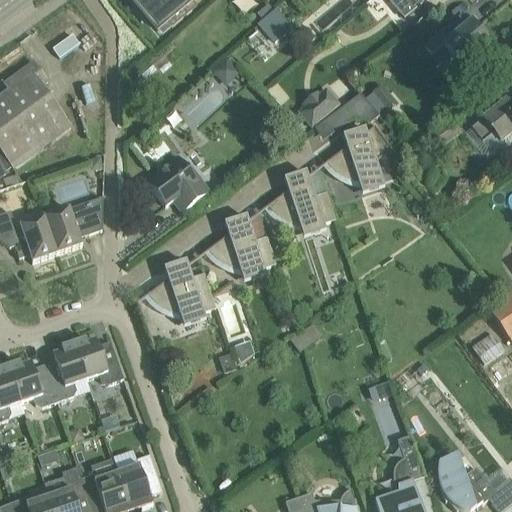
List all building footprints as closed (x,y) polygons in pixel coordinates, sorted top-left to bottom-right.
[(129,0),(137,9),(134,11),(143,22),(146,20),(157,33),(158,32),(167,24),(172,30),(197,9),(195,6),(192,3),(195,0),(129,0)] [(386,0),(404,21),(421,7),(422,8),(430,0),(386,0)] [(72,10),(46,27),(65,57),(91,39),(72,10)] [(292,33),(278,14),(261,25),(275,45),(292,33)] [(443,34),(425,49),(432,58),(437,54),(445,63),(452,58),(463,71),(490,48),(470,25),(450,42),(443,34)] [(214,75),(226,88),(239,76),(226,63),(214,75)] [(0,98),(0,153),(13,172),(72,130),(42,89),(48,85),(34,64),(11,80),(16,87),(0,98)] [(351,85),(341,93),(351,105),(361,98),(351,85)] [(381,87),(372,95),(379,104),(389,96),(381,87)] [(338,107),(326,94),(300,116),(312,129),(338,107)] [(337,115),(346,127),(351,123),(358,121),(364,122),(370,127),(380,119),(362,96),(361,98),(351,105),(337,115)] [(471,132),(483,146),(493,137),(500,146),(511,135),(511,107),(508,102),(471,132)] [(319,142),(336,127),(327,117),(310,132),(319,142)] [(427,142),(436,154),(462,135),(453,123),(427,142)] [(324,168),(324,169),(329,166),(333,171),(341,178),(350,184),(358,186),(362,199),(384,191),(376,166),(392,153),(375,130),(367,136),(365,132),(343,139),(347,151),(324,168)] [(13,172),(0,153),(0,180),(12,172),(13,173),(13,172)] [(101,160),(89,162),(91,174),(103,172),(101,160)] [(160,178),(148,187),(166,211),(174,205),(182,216),(210,196),(192,172),(189,175),(178,160),(174,163),(158,175),(160,178)] [(264,212),(265,214),(270,210),(275,217),(282,222),(291,227),(300,229),(304,242),(326,234),(324,228),(336,224),(327,196),(314,200),(308,182),(309,181),(308,180),(306,175),(284,183),(288,194),(264,212)] [(70,212),(45,220),(58,258),(83,250),(80,242),(102,234),(103,201),(70,212)] [(58,258),(45,220),(16,230),(11,215),(0,219),(0,242),(10,251),(15,250),(19,263),(30,259),(33,267),(58,258)] [(229,238),(203,257),(204,258),(209,255),(214,260),(219,265),(229,270),(240,274),(244,286),(266,279),(264,272),(276,268),(267,241),(254,245),(248,226),(249,225),(248,224),(247,220),(224,227),(229,238)] [(144,301),(145,302),(150,299),(154,305),(166,312),(177,316),(179,316),(184,331),(206,324),(204,317),(216,312),(204,277),(192,282),(188,271),(189,270),(188,269),(187,264),(164,272),(168,283),(144,301)] [(511,295),(488,313),(511,346),(511,295)] [(291,342),(300,356),(324,339),(315,326),(291,342)] [(494,336),(473,349),(486,368),(507,355),(494,336)] [(86,342),(74,346),(87,383),(99,379),(102,386),(108,389),(124,383),(111,345),(99,349),(96,342),(87,345),(86,342)] [(250,344),(235,349),(238,361),(234,363),(236,370),(241,369),(240,367),(254,357),(250,344)] [(56,365),(45,369),(58,406),(74,401),(77,394),(75,388),(87,383),(74,346),(61,351),(62,354),(53,357),(56,365)] [(231,358),(219,362),(224,378),(236,374),(231,358)] [(21,365),(8,369),(21,406),(33,402),(36,409),(42,412),(58,406),(45,369),(34,372),(31,365),(22,368),(21,365)] [(0,426),(9,424),(12,417),(9,411),(21,406),(8,369),(0,372),(0,426)] [(402,434),(396,405),(381,408),(387,437),(402,434)] [(76,433),(69,435),(72,445),(73,446),(83,443),(83,441),(81,435),(76,433)] [(375,504),(377,511),(422,511),(413,485),(425,481),(410,440),(398,444),(405,466),(400,472),(397,479),(398,496),(375,504)] [(14,453),(3,457),(3,459),(7,469),(8,469),(18,466),(14,453)] [(49,456),(38,460),(42,470),(52,466),(49,456)] [(139,469),(117,476),(129,511),(143,511),(153,509),(151,501),(163,497),(150,459),(137,464),(139,469)] [(477,511),(497,497),(476,471),(464,480),(457,459),(439,466),(438,471),(438,474),(438,479),(439,484),(439,487),(440,490),(446,506),(448,505),(454,511),(477,511)] [(7,469),(0,471),(3,483),(12,480),(8,469),(7,469)] [(91,511),(81,483),(77,471),(62,476),(63,481),(45,487),(48,499),(49,499),(53,511),(91,511)] [(94,478),(81,483),(91,511),(129,511),(117,476),(96,483),(94,478)] [(493,503),(499,511),(511,511),(511,483),(498,495),(499,498),(493,503)] [(312,496),(300,501),(303,511),(359,511),(359,509),(357,508),(352,493),(347,494),(345,497),(342,500),(342,507),(317,510),(312,496)] [(26,502),(12,506),(13,511),(53,511),(49,499),(48,499),(27,507),(26,502)] [(287,511),(303,511),(300,501),(286,506),(287,511)]
